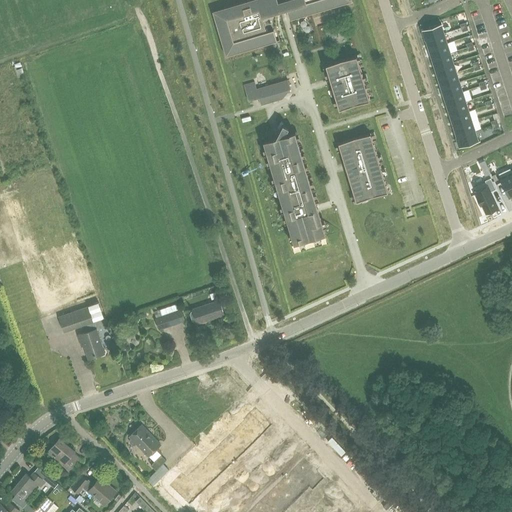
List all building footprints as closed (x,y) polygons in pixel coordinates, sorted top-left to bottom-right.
[(249,0),(213,11),(214,14),(226,55),(261,45),(268,43),(277,40),(280,40),(276,28),(276,27),(276,18),(276,14),(276,13),(280,11),(281,11),(287,9),(289,19),(310,13),(352,0),(351,0),(284,0),(283,1),(278,2),(277,0),(249,0)] [(441,23),(423,28),(426,39),(444,33),(441,23)] [(444,33),(426,39),(429,48),(447,43),(444,33)] [(447,43),(429,48),(433,58),(450,52),(447,43)] [(450,52),(433,58),(436,68),(454,62),(450,52)] [(357,54),(325,64),(329,78),(331,85),(339,109),(370,99),(357,54)] [(454,62),(436,68),(439,77),(457,72),(454,62)] [(457,72),(439,77),(442,87),(460,82),(457,72)] [(244,84),(248,101),(259,98),(261,105),(282,99),(280,92),(290,89),(287,79),(256,88),(254,81),(244,84)] [(460,82),(442,87),(445,97),(463,91),(460,82)] [(463,91),(445,97),(448,107),(466,101),(463,91)] [(466,101),(448,107),(451,116),(469,111),(466,101)] [(469,111),(451,116),(454,126),(472,120),(469,111)] [(472,120),(454,126),(457,136),(475,130),(472,120)] [(290,229),(290,230),(291,235),(292,234),(294,243),(299,242),(301,241),(313,237),(314,238),(319,236),(325,234),(323,227),(322,224),(322,225),(321,221),(295,132),(284,135),(289,127),(283,124),(278,133),(279,137),(264,141),(290,229)] [(475,130),(457,136),(461,146),(478,140),(475,130)] [(371,132),(338,142),(344,163),(346,170),(356,202),(388,192),(371,132)] [(511,174),(509,168),(498,173),(509,197),(511,195),(511,174)] [(485,181),(474,187),(478,195),(477,195),(481,204),(482,204),(485,212),(497,206),(490,191),(496,189),(490,178),(485,180),(485,181)] [(192,309),(193,312),(192,314),(194,321),(197,323),(224,315),(219,300),(192,309)] [(98,302),(58,315),(64,331),(85,324),(91,322),(94,329),(96,328),(96,329),(106,326),(103,317),(98,302)] [(159,329),(184,321),(180,310),(155,318),(159,329)] [(94,329),(79,334),(82,345),(84,344),(89,358),(89,356),(102,351),(103,353),(104,353),(96,329),(96,328),(94,329)] [(211,383),(199,395),(212,407),(207,412),(216,421),(221,416),(217,411),(228,401),(211,383)] [(181,393),(169,404),(176,411),(176,412),(180,417),(181,416),(186,421),(193,414),(197,418),(205,411),(195,400),(191,404),(181,393)] [(255,410),(246,418),(259,432),(268,423),(255,410)] [(247,419),(240,426),(252,439),(259,432),(246,418),(246,419),(247,419)] [(141,424),(129,436),(131,438),(130,439),(130,442),(133,445),(135,445),(137,443),(148,455),(145,459),(151,465),(154,461),(161,455),(155,449),(160,444),(151,435),(147,432),(148,431),(141,424)] [(240,426),(233,433),(246,445),(252,439),(240,426)] [(233,433),(226,439),(239,452),(246,445),(233,433)] [(48,451),(69,469),(79,457),(73,452),(75,451),(59,438),(48,451)] [(226,439),(220,446),(232,459),(239,452),(226,439)] [(220,446),(213,453),(225,465),(232,459),(220,446)] [(213,453),(206,459),(218,472),(225,465),(213,453)] [(161,455),(151,465),(156,470),(166,460),(161,455)] [(206,459),(199,466),(211,479),(218,472),(206,459)] [(304,461),(296,469),(312,486),(321,478),(304,461)] [(199,466),(192,473),(204,485),(211,479),(199,466)] [(26,473),(11,490),(16,494),(12,499),(23,508),(28,502),(25,499),(38,484),(41,486),(45,481),(44,480),(48,477),(38,469),(35,472),(34,471),(30,476),(26,473)] [(296,469),(289,476),(301,489),(308,482),(312,486),(296,469)] [(181,475),(197,492),(204,485),(192,473),(185,479),(181,475)] [(83,486),(88,480),(82,475),(71,487),(78,493),(83,487),(83,486)] [(181,475),(172,484),(189,501),(197,492),(181,475)] [(289,476),(282,483),(294,495),(301,489),(289,476)] [(88,480),(83,486),(83,487),(88,491),(104,505),(116,491),(108,484),(107,485),(99,478),(94,484),(89,479),(88,480)] [(282,483),(275,489),(287,502),(294,495),(282,483)] [(275,489),(268,496),(280,509),(287,502),(275,489)] [(268,496),(261,503),(270,511),(276,511),(280,509),(268,496)] [(354,511),(339,496),(330,505),(337,511),(354,511)] [(49,499),(44,504),(49,508),(54,503),(49,499)] [(139,505),(144,510),(148,506),(143,500),(139,505)] [(0,511),(19,511),(20,511),(9,502),(5,507),(0,503),(0,511)] [(270,511),(261,503),(254,509),(256,511),(270,511)]
